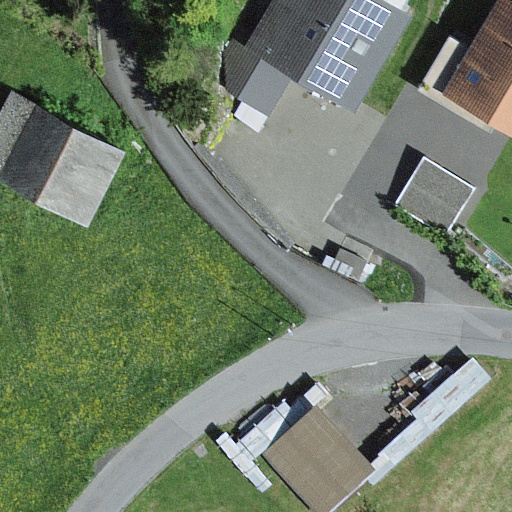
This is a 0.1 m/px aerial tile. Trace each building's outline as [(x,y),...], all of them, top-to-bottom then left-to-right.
[(420,8),(406,0),(276,0),(230,78),(282,108),(304,71),(361,105),(420,8)] [(511,0),(507,0),(459,86),(511,116),(511,0)] [(137,143),(23,88),(0,136),(0,166),(102,215),(137,143)] [(431,155),(406,203),(459,230),(484,182),(431,155)] [(327,511),(385,458),(327,396),(266,452),(322,511),(327,511)]
